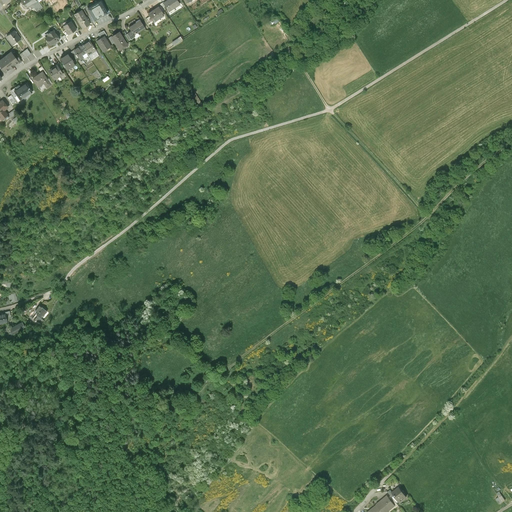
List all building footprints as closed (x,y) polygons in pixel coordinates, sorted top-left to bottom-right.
[(23,0),(21,2),(25,7),(28,8),(30,7),(34,5),(33,4),(38,1),(37,0),(23,0)] [(176,0),(167,0),(163,3),(169,12),(175,8),(180,4),(176,0)] [(34,5),(30,7),(32,10),(34,9),(36,12),(42,8),(38,1),(33,4),(34,5)] [(100,1),(86,9),(94,22),(100,19),(99,18),(102,16),(102,18),(108,14),(100,1)] [(158,8),(148,14),(150,17),(154,22),(154,23),(164,16),(158,8)] [(90,25),(82,12),(75,16),(83,29),(90,25)] [(25,24),(23,19),(16,24),(23,34),(28,31),(23,25),(25,24)] [(140,20),(129,28),(131,31),(128,34),(132,39),(135,37),(134,36),(145,29),(140,20)] [(71,22),(63,27),(69,35),(76,30),(71,22)] [(20,39),(14,31),(10,34),(17,42),(20,39)] [(53,31),(51,32),(51,31),(47,34),(48,36),(45,38),(46,40),(46,41),(48,44),(49,44),(50,46),(51,45),(55,45),(56,44),(57,42),(59,40),(53,31)] [(119,32),(111,37),(115,43),(120,51),(128,46),(119,32)] [(17,42),(10,34),(6,37),(8,38),(7,39),(7,40),(8,39),(13,45),(17,42)] [(171,42),(173,46),(182,40),(180,36),(171,42)] [(105,38),(102,40),(101,39),(96,42),(103,52),(111,47),(105,38)] [(96,51),(90,41),(82,46),(89,56),(96,51)] [(82,46),(74,51),(75,51),(79,57),(81,61),(83,60),(86,65),(92,61),(89,56),(82,46)] [(32,54),(28,48),(23,51),(27,57),(32,54)] [(27,57),(23,51),(19,54),(23,60),(27,57)] [(11,52),(0,60),(0,64),(2,67),(1,68),(3,71),(4,71),(5,71),(6,72),(11,68),(11,69),(14,67),(13,66),(19,62),(11,52)] [(69,54),(60,59),(67,70),(76,65),(73,61),(69,54)] [(57,65),(49,71),(55,80),(63,74),(57,65)] [(42,73),(33,79),(38,87),(44,83),(47,88),(51,86),(44,75),(42,73)] [(28,88),(25,84),(14,91),(18,96),(15,98),(18,102),(33,93),(29,87),(28,88)] [(0,102),(0,117),(3,121),(8,116),(4,111),(8,108),(3,101),(0,102)] [(16,303),(18,303),(17,297),(16,297),(15,294),(11,295),(11,296),(9,296),(10,301),(12,300),(12,303),(16,302),(16,303)] [(38,315),(33,321),(36,324),(40,319),(42,321),(48,313),(40,307),(35,312),(38,315)] [(406,497),(398,487),(392,492),(399,501),(402,499),(402,500),(406,497)] [(498,502),(504,498),(501,493),(495,498),(498,502)] [(390,495),(388,497),(394,505),(395,506),(397,504),(390,495)] [(388,509),(394,505),(388,497),(386,496),(384,498),(376,504),(376,505),(382,511),(386,511),(389,510),(388,509)]
